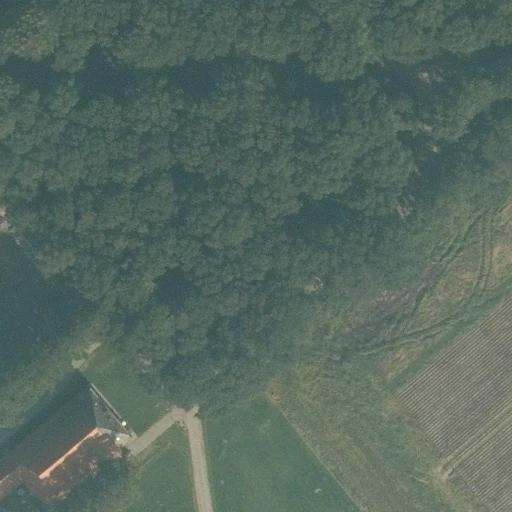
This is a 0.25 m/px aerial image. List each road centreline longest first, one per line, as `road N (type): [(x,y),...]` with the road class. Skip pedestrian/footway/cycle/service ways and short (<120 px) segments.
road 1 (tertiary): [(0,60),(350,63),(511,37)]
road 2 (track): [(0,174),(97,303)]
